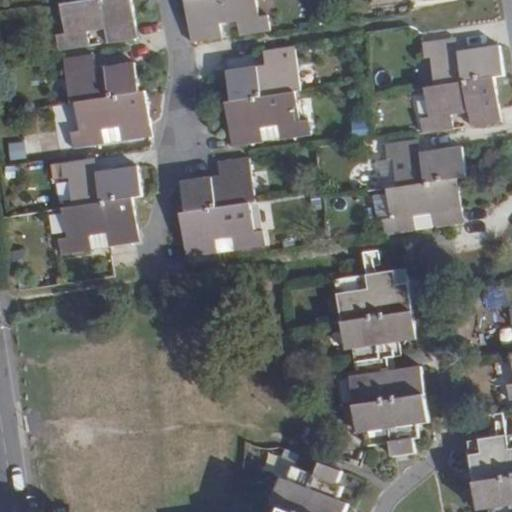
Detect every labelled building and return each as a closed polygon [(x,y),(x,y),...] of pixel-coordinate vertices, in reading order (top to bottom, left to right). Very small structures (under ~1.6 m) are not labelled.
[(132,0),(91,0),(72,3),(61,4),(66,34),(58,35),(61,50),(91,45),(89,31),(106,29),(108,43),(138,38),(132,0)] [(255,0),(185,0),(192,42),(222,37),(220,24),(237,22),(239,34),(270,30),(267,16),(259,18),(255,0)] [(500,46),(459,52),(457,38),(422,42),(426,59),(430,58),(435,86),(464,82),(496,78),(505,76),(500,46)] [(228,72),(233,101),(296,92),(302,91),(294,47),(263,52),(265,66),(228,72)] [(76,103),(140,93),(136,63),(98,69),(95,55),(64,60),(71,104),(76,103)] [(464,82),(435,86),(426,87),(430,117),(422,119),(424,133),(454,129),(452,115),(470,113),(472,127),(502,122),(496,78),(464,82)] [(146,92),(140,93),(76,103),(81,132),(72,133),(75,148),(105,143),(103,129),(120,126),(123,141),(153,136),(146,92)] [(296,92),(233,101),(226,102),(233,146),(263,142),(261,128),(279,126),(281,140),(311,135),(308,120),(300,121),(296,92)] [(261,128),(263,142),(281,140),(279,126),(261,128)] [(459,180),(468,178),(463,147),(422,153),(419,139),(386,143),(388,159),(393,159),(398,187),(425,184),(459,180)] [(70,176),(75,207),(134,197),(144,195),(140,166),(98,172),(95,158),(62,164),(64,178),(70,176)] [(184,181),(188,211),(252,202),(257,201),(250,159),(220,163),(221,177),(184,181)] [(459,180),(425,184),(398,187),(387,189),(392,218),(383,219),(386,234),(416,229),(414,216),(432,213),(434,226),(464,222),(459,180)] [(134,197),(75,207),(64,208),(69,238),(59,239),(62,254),(92,249),(90,234),(107,232),(109,247),(141,242),(134,197)] [(252,202),(188,211),(181,212),(188,257),(218,252),(216,238),(233,236),(235,250),(266,245),(263,230),(256,231),(252,202)] [(416,229),(434,226),(432,213),(414,216),(416,229)] [(5,252),(8,268),(21,267),(19,250),(5,252)] [(377,344),(399,341),(416,339),(405,269),(336,279),(347,349),(352,348),(356,375),(351,375),(360,432),(364,431),(366,444),(391,440),(393,455),(417,451),(414,437),(419,436),(417,423),(430,421),(420,364),(390,369),(382,370),(380,358),(377,344)] [(401,355),(399,341),(377,344),(380,358),(388,357),(401,355)] [(388,357),(380,358),(382,370),(390,369),(388,357)] [(511,511),(511,435),(470,442),(479,510),(490,508),(490,511),(511,511)] [(285,475),(274,504),(286,508),(295,511),(346,511),(351,501),(340,497),(344,486),(339,484),(344,470),(324,462),(319,475),(294,466),(290,477),(285,475)]
